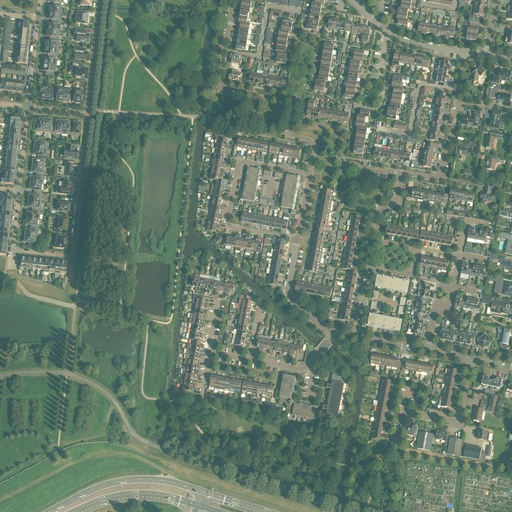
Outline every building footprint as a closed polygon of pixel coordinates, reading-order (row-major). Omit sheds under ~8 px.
[(48,9),(48,13),(62,15),(62,14),(60,14),(61,9),(61,6),(54,5),(54,8),(49,7),(49,9),(48,9)] [(485,10),(474,8),(473,16),(480,17),(480,15),(482,16),(483,12),(484,12),(485,10)] [(75,23),(87,25),(87,24),(88,22),(88,21),(89,21),(89,17),(88,17),(88,16),(88,14),(89,14),(89,13),(88,13),(89,13),(77,11),(77,12),(76,12),(77,12),(76,16),(76,19),(75,23)] [(53,20),(52,22),(61,23),(62,15),(48,13),(47,17),(48,17),(48,19),(53,20)] [(470,23),(470,26),(480,27),(481,22),(479,22),(479,19),(470,17),(469,23),(470,23)] [(310,19),(309,26),(318,28),(320,28),(321,24),(319,24),(319,21),(310,19)] [(328,28),(334,29),(335,19),(333,19),(333,20),(329,20),(329,22),(326,22),(325,26),(328,27),(328,28)] [(406,20),(397,19),(397,21),(399,21),(398,25),(404,26),(403,28),(407,28),(408,23),(410,24),(411,21),(406,20)] [(46,27),(46,30),(60,32),(61,26),(59,26),(59,23),(61,23),(52,22),(52,25),(47,25),(47,27),(46,27)] [(468,28),(467,34),(476,35),(477,32),(479,33),(480,27),(470,26),(469,29),(468,28)] [(85,34),(85,31),(75,29),(75,36),(77,36),(76,41),(88,43),(89,34),(85,34)] [(51,37),(50,40),(57,40),(58,38),(58,32),(60,32),(46,30),(46,34),(46,36),(51,37)] [(476,35),(467,34),(466,39),(473,40),(472,41),(478,42),(478,39),(476,39),(476,35)] [(44,44),(44,48),(58,49),(59,41),(57,40),(50,40),(50,42),(46,42),(45,44),(44,44)] [(83,52),(83,49),(83,48),(73,47),(73,54),(75,54),(74,59),(86,61),(87,52),(83,52)] [(49,54),(49,57),(57,58),(58,49),(44,48),(44,51),(44,54),(49,54)] [(356,48),(354,56),(366,58),(366,56),(364,56),(365,52),(359,51),(359,49),(356,48)] [(232,59),(232,63),(241,64),(242,60),(239,60),(240,56),(231,54),(230,59),(232,59)] [(43,61),(42,65),(56,66),(57,61),(55,60),(55,58),(57,58),(49,57),(48,60),(44,59),(43,61)] [(439,61),(439,66),(452,68),(452,67),(451,66),(448,65),(449,60),(443,59),(442,61),(439,61)] [(75,79),(81,80),(81,77),(82,75),(84,75),(85,73),(86,68),(79,67),(79,64),(72,64),(72,67),(74,67),(73,73),(74,73),(74,76),(76,76),(75,79)] [(56,66),(42,65),(42,69),(43,69),(42,71),(47,71),(46,77),(48,77),(53,78),(53,75),(54,72),(58,73),(58,67),(56,67),(56,66)] [(472,73),(471,80),(471,81),(473,83),(473,84),(474,84),(474,83),(477,81),(478,82),(479,82),(480,81),(481,81),(482,75),(484,74),(485,74),(485,72),(483,70),(483,69),(479,68),(478,69),(477,70),(477,69),(474,69),(473,72),(474,72),(473,73),(472,73)] [(493,75),(492,82),(499,83),(499,79),(509,81),(511,72),(499,70),(498,76),(493,75)] [(242,73),(233,72),(232,76),(230,75),(229,80),(238,81),(239,77),(241,78),(242,73)] [(450,79),(437,77),(436,82),(438,83),(438,86),(444,87),(444,84),(445,84),(445,81),(448,81),(450,81),(450,79)] [(320,94),(324,94),(325,87),(313,85),(313,87),(315,87),(314,91),(320,92),(320,94)] [(52,95),(54,95),(55,89),(47,88),(47,86),(45,100),(49,100),(51,100),(52,95)] [(431,92),(431,89),(424,87),(424,89),(423,91),(422,91),(421,96),(427,97),(428,91),(431,92)] [(59,101),(62,102),(64,88),(64,90),(55,89),(54,95),(57,96),(57,100),(59,101)] [(69,97),(72,97),(73,89),(64,88),(62,102),(66,102),(68,102),(69,97)] [(73,89),(72,97),(75,98),(74,102),(76,103),(79,104),(79,103),(80,103),(80,99),(83,100),(83,95),(81,95),(82,90),(73,89)] [(505,106),(510,107),(511,103),(509,103),(511,95),(499,93),(497,101),(506,103),(505,106)] [(358,114),(358,116),(366,117),(366,118),(369,118),(370,112),(365,112),(365,110),(361,109),(360,115),(358,114)] [(471,117),(464,116),(462,124),(478,127),(480,114),(472,112),(471,117)] [(493,120),(491,120),(490,127),(499,129),(500,122),(498,121),(499,118),(500,118),(501,113),(493,112),(492,117),(493,117),(493,120)] [(35,131),(44,132),(46,119),(41,118),(41,119),(40,119),(39,125),(36,125),(35,131)] [(44,132),(53,133),(54,127),(51,126),(51,120),(50,120),(50,119),(46,119),(44,132)] [(53,133),(62,134),(63,121),(59,120),(59,121),(57,121),(56,127),(54,127),(53,133)] [(62,134),(70,135),(71,128),(68,128),(69,122),(67,122),(67,121),(63,121),(62,134)] [(71,128),(70,135),(79,136),(80,130),(82,131),(82,128),(80,128),(81,124),(80,124),(80,122),(76,122),(76,123),(75,123),(74,129),(71,128)] [(485,148),(493,149),(494,138),(504,140),(507,140),(507,137),(505,136),(491,134),(491,137),(486,137),(485,140),(486,141),(485,148)] [(217,142),(216,144),(226,146),(226,145),(227,141),(225,140),(225,137),(215,135),(214,141),(217,142)] [(34,144),(33,148),(47,150),(48,141),(43,141),(41,140),(41,143),(35,143),(35,144),(34,144)] [(461,144),(460,151),(466,152),(465,155),(471,156),(473,146),(475,146),(476,143),(468,142),(467,145),(461,144)] [(389,160),(391,161),(393,150),(394,144),(389,143),(389,147),(388,147),(387,149),(386,158),(389,159),(389,160)] [(426,143),(424,151),(435,153),(436,148),(438,148),(438,145),(426,143)] [(74,150),(74,147),(64,146),(64,149),(65,149),(64,158),(64,159),(70,160),(70,159),(76,159),(77,150),(74,150)] [(377,158),(379,159),(381,148),(374,147),(372,152),(372,153),(374,154),(374,156),(377,157),(377,158)] [(39,158),(46,159),(48,159),(48,157),(46,156),(44,155),(45,150),(47,150),(33,148),(33,153),(34,153),(34,154),(40,155),(39,158)] [(366,150),(364,150),(352,148),(352,150),(354,150),(353,154),(359,155),(358,157),(362,157),(363,153),(365,153),(366,150)] [(422,151),(421,159),(432,161),(432,160),(433,155),(434,155),(435,155),(435,153),(424,151),(422,151)] [(492,160),(488,159),(486,169),(494,170),(495,165),(496,166),(496,163),(499,164),(500,158),(493,157),(493,160),(492,160)] [(32,162),(31,166),(45,167),(43,167),(43,162),(46,162),(46,159),(39,158),(39,161),(33,160),(33,162),(32,162)] [(432,161),(421,159),(420,166),(431,168),(432,164),(434,164),(434,161),(432,160),(432,161)] [(66,174),(66,176),(72,177),(73,172),(72,172),(73,165),(67,164),(67,165),(66,165),(66,167),(66,168),(61,167),(61,170),(60,171),(61,171),(61,173),(66,174)] [(38,173),(37,175),(44,176),(45,167),(31,166),(31,170),(32,170),(32,172),(38,173)] [(243,200),(254,202),(260,170),(249,168),(243,200)] [(30,179),(30,183),(43,185),(44,176),(37,175),(37,178),(31,178),(31,179),(30,179)] [(281,207),(292,209),(293,209),(299,177),(287,175),(281,207)] [(73,189),(72,189),(71,189),(72,183),(59,182),(59,187),(57,187),(57,189),(59,191),(60,191),(60,194),(72,195),(73,189)] [(36,190),(36,193),(42,194),(43,191),(40,190),(41,186),(41,185),(43,185),(30,183),(29,188),(30,188),(30,190),(36,190)] [(497,186),(486,184),(485,189),(486,189),(486,193),(482,192),(481,200),(480,204),(485,204),(485,200),(488,201),(488,200),(492,200),(493,196),(494,197),(496,196),(497,186)] [(408,198),(417,199),(419,189),(416,189),(416,190),(413,190),(412,194),(409,194),(408,198)] [(28,197),(28,201),(41,202),(42,194),(36,193),(35,196),(29,195),(29,197),(28,197)] [(58,204),(57,212),(63,212),(63,211),(69,211),(70,204),(66,203),(63,203),(64,200),(57,199),(56,204),(58,204)] [(34,208),(34,210),(40,211),(41,202),(28,201),(27,205),(28,205),(28,207),(34,208)] [(26,214),(26,218),(39,220),(40,211),(34,210),(33,213),(28,213),(27,214),(26,214)] [(48,217),(56,218),(59,218),(58,229),(58,230),(66,231),(67,231),(67,230),(68,219),(62,218),(62,215),(49,214),(48,217)] [(32,225),(32,228),(38,229),(39,226),(37,225),(37,220),(39,220),(26,218),(25,223),(27,223),(26,224),(32,225)] [(467,238),(476,239),(478,231),(475,230),(475,229),(469,227),(467,238)] [(24,232),(24,236),(38,237),(38,229),(32,228),(31,231),(26,230),(26,232),(24,232)] [(487,229),(486,231),(485,239),(493,241),(495,232),(492,231),(492,230),(487,229)] [(478,231),(476,239),(484,241),(485,239),(486,231),(481,230),(481,231),(478,231)] [(56,247),(56,248),(65,249),(65,248),(66,237),(64,237),(65,234),(54,232),(54,233),(54,235),(54,236),(57,236),(57,242),(54,242),(53,242),(53,245),(53,246),(56,246),(56,247)] [(511,234),(510,234),(499,232),(499,234),(503,235),(502,238),(506,239),(508,240),(506,251),(511,252),(511,251),(511,234)] [(29,242),(28,247),(34,248),(34,246),(37,246),(38,237),(24,236),(24,240),(25,240),(24,242),(29,242)] [(226,246),(231,247),(233,237),(227,236),(227,238),(224,238),(224,241),(223,245),(226,246)] [(506,260),(507,256),(492,253),(491,260),(495,261),(496,260),(501,261),(500,265),(501,267),(504,268),(504,270),(510,271),(509,273),(511,273),(511,263),(511,264),(511,261),(506,260)] [(19,267),(26,268),(27,258),(21,258),(21,263),(19,263),(19,267)] [(33,269),(37,269),(39,259),(33,259),(32,269),(31,269),(30,272),(33,272),(33,269)] [(44,272),(49,273),(50,261),(44,260),(43,270),(43,272),(42,272),(42,275),(44,275),(44,272)] [(54,273),(53,273),(53,276),(55,276),(55,273),(60,274),(61,262),(56,261),(54,273)] [(461,274),(469,275),(471,267),(468,266),(468,264),(463,263),(461,274)] [(469,275),(478,277),(480,267),(474,266),(474,267),(471,267),(469,275)] [(480,267),(478,277),(486,279),(487,277),(487,276),(488,270),(485,269),(485,268),(480,267)] [(196,287),(198,287),(200,275),(195,274),(195,276),(192,276),(191,280),(194,280),(193,286),(196,287)] [(375,287),(407,293),(409,282),(377,275),(375,287)] [(511,284),(503,283),(504,279),(497,278),(496,282),(497,282),(496,288),(499,288),(498,294),(503,295),(504,294),(504,293),(509,294),(509,296),(511,296),(511,284)] [(278,281),(268,279),(267,284),(271,285),(270,288),(274,288),(274,286),(277,286),(278,281)] [(420,282),(419,291),(429,293),(430,287),(429,287),(429,284),(422,283),(423,280),(418,279),(417,282),(420,282)] [(228,293),(230,293),(233,294),(234,288),(237,288),(238,284),(235,284),(235,285),(230,284),(228,293)] [(419,291),(417,299),(426,301),(427,298),(428,299),(429,293),(419,291)] [(193,304),(196,304),(205,306),(205,305),(206,301),(203,300),(204,297),(194,295),(193,299),(194,299),(193,304)] [(241,295),(239,304),(251,307),(252,301),(250,301),(251,297),(241,295)] [(454,306),(463,308),(465,299),(462,299),(462,297),(456,296),(454,306)] [(473,299),(471,310),(480,311),(482,303),(492,305),(492,308),(491,307),(491,309),(492,309),(491,312),(498,314),(498,312),(501,313),(511,314),(511,305),(509,305),(510,301),(495,299),(495,301),(493,300),(494,298),(483,296),(482,303),(479,302),(479,300),(473,299)] [(463,308),(471,310),(473,299),(468,298),(468,300),(465,299),(463,308)] [(417,299),(416,308),(426,310),(427,304),(425,304),(426,301),(417,299)] [(416,308),(414,316),(423,318),(423,315),(425,315),(426,310),(416,308)] [(370,314),(368,325),(400,331),(402,320),(370,314)] [(409,323),(409,324),(423,327),(424,321),(422,321),(423,318),(414,316),(413,324),(409,323)] [(423,327),(409,324),(408,330),(411,330),(411,333),(420,335),(420,332),(422,332),(423,327)] [(443,339),(448,340),(450,330),(442,328),(440,337),(443,338),(443,339)] [(499,328),(498,332),(500,332),(499,339),(502,340),(502,344),(504,344),(503,348),(505,349),(507,348),(507,349),(508,349),(509,349),(509,348),(510,348),(509,347),(510,347),(510,346),(511,346),(511,345),(511,344),(511,343),(511,342),(511,341),(509,339),(510,339),(509,338),(509,337),(510,337),(510,334),(511,331),(511,330),(508,330),(504,329),(499,328)] [(454,340),(457,341),(458,332),(450,330),(448,340),(454,342),(454,340)] [(459,343),(465,344),(467,333),(458,332),(457,341),(460,341),(459,343)] [(467,333),(465,344),(471,345),(471,343),(474,344),(476,335),(467,333)] [(261,349),(262,349),(264,340),(265,337),(257,335),(256,342),(258,342),(257,348),(261,349)] [(482,347),(483,349),(485,348),(489,348),(490,344),(492,343),(486,335),(478,340),(479,342),(478,346),(482,347)] [(292,355),(294,355),(297,356),(298,354),(301,354),(303,342),(300,342),(299,346),(294,345),(292,355)] [(394,358),(392,367),(397,368),(397,371),(400,372),(401,363),(398,362),(399,359),(394,358)] [(405,370),(410,371),(412,362),(407,361),(406,364),(403,363),(402,372),(405,373),(405,370)] [(295,377),(292,376),(284,375),(280,397),(279,403),(286,405),(287,407),(286,414),(289,414),(290,414),(293,415),(292,415),(314,420),(316,413),(316,408),(295,404),(294,404),(293,403),(291,400),(291,401),(290,400),(291,400),(290,400),(291,399),(295,377)] [(487,386),(491,386),(492,381),(489,380),(489,379),(488,379),(489,376),(483,375),(482,379),(479,381),(481,384),(481,385),(482,385),(484,388),(487,386)] [(492,381),(491,386),(491,387),(490,391),(490,393),(494,394),(494,393),(493,391),(492,391),(493,387),(495,387),(497,390),(499,388),(501,388),(501,387),(504,385),(502,383),(502,379),(497,378),(496,380),(495,380),(495,381),(492,381)] [(327,414),(338,416),(344,384),(333,382),(332,385),(327,384),(327,388),(331,389),(328,406),(323,406),(322,409),(327,410),(327,414)] [(193,387),(180,384),(179,393),(190,395),(190,392),(192,392),(193,388),(193,387)] [(475,408),(473,420),(481,421),(483,410),(486,411),(494,413),(497,395),(489,394),(488,402),(481,401),(480,409),(475,408)] [(451,402),(442,401),(441,406),(438,406),(437,409),(446,410),(447,407),(450,408),(451,402)] [(417,449),(424,450),(430,451),(433,435),(420,432),(420,433),(417,432),(417,431),(418,431),(418,430),(417,430),(418,427),(413,426),(412,429),(408,429),(407,436),(407,437),(407,438),(408,438),(408,439),(409,439),(410,439),(410,438),(411,438),(411,437),(411,436),(414,437),(419,438),(417,449)] [(443,454),(447,454),(450,439),(446,438),(447,433),(437,431),(436,439),(445,441),(443,454)] [(477,439),(488,441),(490,433),(479,431),(477,439)] [(381,435),(372,433),(371,438),(370,438),(370,441),(373,442),(374,439),(380,440),(381,435)] [(450,438),(450,439),(447,454),(460,457),(462,444),(463,440),(450,438)] [(462,444),(460,457),(479,461),(482,448),(466,445),(466,444),(462,444)]
